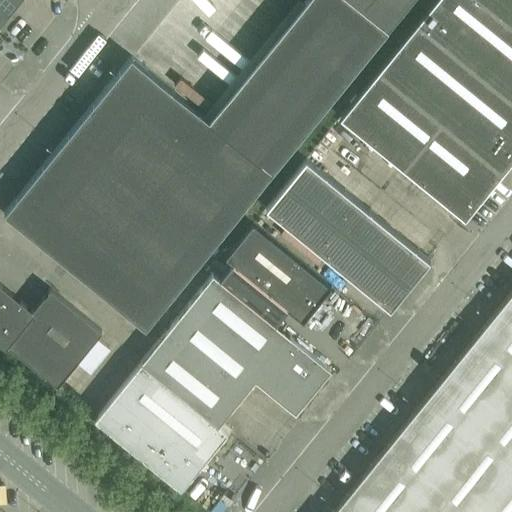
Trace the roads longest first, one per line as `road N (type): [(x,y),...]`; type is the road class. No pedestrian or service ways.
road 1 (unclassified): [(272,511),(511,222)]
road 2 (unclassified): [(0,143),(115,1)]
